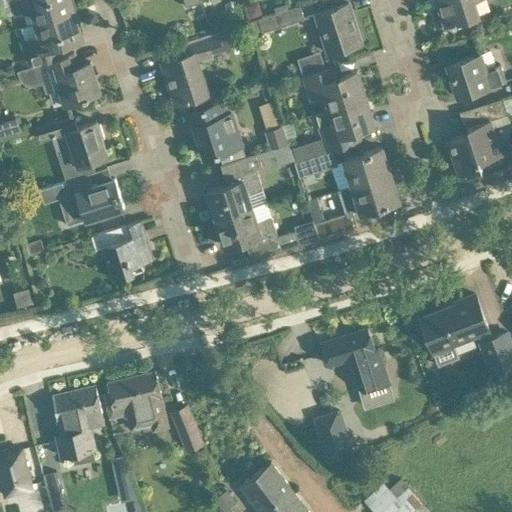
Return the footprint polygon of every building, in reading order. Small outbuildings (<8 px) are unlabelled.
[(36,22),(74,10),(70,0),(12,0),(17,13),(32,8),(36,22)] [(436,0),(445,25),(464,19),(479,14),(473,0),(436,0)] [(276,12),(289,8),(287,2),(274,6),(276,12)] [(328,51),(342,47),(362,41),(352,11),(351,11),(349,5),(350,5),(349,2),(316,13),(328,51)] [(278,27),(305,18),(301,4),(289,8),(276,12),(273,13),(258,18),(262,29),(263,31),(278,27)] [(74,10),(36,22),(40,35),(25,40),(33,64),(60,56),(60,55),(56,45),(83,36),(81,29),(80,29),(74,10)] [(212,31),(222,28),(219,18),(208,21),(212,31)] [(175,103),(194,97),(207,92),(198,63),(214,58),(212,54),(224,50),(228,53),(230,50),(233,45),(234,42),(235,37),(236,31),(236,25),(182,42),(186,53),(162,61),(175,103)] [(78,65),(75,55),(74,52),(66,54),(33,64),(21,68),(22,71),(23,73),(25,75),(28,77),(30,79),(33,80),(36,80),(39,80),(41,79),(46,78),(49,89),(60,86),(65,103),(70,102),(89,95),(89,93),(100,90),(91,61),(78,65)] [(458,94),(477,88),(503,80),(498,65),(485,69),(480,52),(448,62),(458,94)] [(310,72),(326,67),(323,59),(300,67),(303,75),(304,74),(310,72)] [(329,108),(366,96),(357,70),(333,78),(329,66),(326,67),(310,72),(304,74),(312,99),(325,95),(329,108)] [(329,108),(316,112),(320,126),(328,150),(332,149),(342,146),(354,142),(350,131),(355,129),(375,123),(366,96),(329,108)] [(502,153),(496,134),(491,119),(508,114),(502,97),(459,111),(459,112),(463,110),(470,132),(447,139),(459,174),(482,166),(480,160),(502,153)] [(259,103),(265,123),(279,119),(273,99),(259,103)] [(231,112),(224,114),(220,101),(206,106),(187,112),(193,130),(197,129),(205,156),(223,150),(239,145),(241,144),(231,112)] [(74,114),(37,126),(42,139),(53,135),(60,155),(74,151),(78,163),(108,154),(97,120),(68,129),(65,119),(75,115),(74,114)] [(274,147),(288,143),(289,142),(283,124),(265,130),(271,148),(274,147)] [(353,185),(391,173),(382,146),(344,158),(353,185)] [(271,148),(257,152),(259,160),(276,154),(274,147),(271,148)] [(337,164),(336,162),(332,149),(328,150),(315,154),(295,161),(294,161),(299,176),(300,176),(311,172),(331,166),(337,164)] [(259,160),(257,152),(242,157),(226,162),(221,164),(221,165),(227,163),(233,182),(208,190),(216,217),(251,206),(246,191),(260,186),(254,168),(261,166),(259,160)] [(62,181),(55,183),(68,224),(71,223),(75,222),(86,218),(105,212),(124,206),(115,177),(113,178),(93,184),(89,172),(70,178),(62,181)] [(361,211),(399,199),(391,173),(353,185),(339,189),(345,207),(358,203),(361,211)] [(310,208),(320,205),(317,196),(307,199),(310,208)] [(301,243),(300,242),(296,229),(278,234),(272,216),(256,222),(251,206),(216,217),(225,245),(251,237),(257,256),(251,258),(252,259),(301,243)] [(357,225),(354,214),(353,210),(346,212),(324,219),(322,211),(312,215),(314,222),(319,237),(340,231),(357,225)] [(95,247),(103,244),(114,278),(144,268),(144,267),(143,268),(141,262),(154,258),(148,239),(143,241),(137,221),(142,220),(141,219),(92,235),(95,247)] [(41,237),(27,242),(30,252),(44,248),(41,237)] [(455,304),(420,318),(433,351),(478,333),(494,374),(511,367),(511,342),(507,331),(492,337),(489,329),(490,329),(475,293),(454,301),(455,304)] [(368,327),(321,341),(328,363),(350,357),(354,355),(365,390),(390,383),(378,346),(375,347),(368,327)] [(162,396),(163,396),(156,370),(107,381),(109,391),(104,392),(110,415),(126,412),(130,428),(152,423),(153,430),(169,426),(167,418),(162,396)] [(102,411),(101,404),(96,384),(53,394),(62,437),(58,438),(61,456),(73,453),(75,462),(94,457),(92,449),(97,448),(92,426),(104,423),(102,411)] [(203,442),(196,426),(188,404),(172,410),(187,448),(203,442)] [(313,417),(328,461),(354,453),(340,408),(313,417)] [(22,447),(0,452),(0,475),(1,480),(13,477),(17,492),(33,488),(22,447)] [(261,511),(288,511),(303,502),(271,461),(241,483),(261,511)] [(53,475),(44,478),(53,510),(62,508),(58,491),(53,475)] [(430,511),(432,511),(401,476),(390,487),(384,481),(364,499),(375,511),(430,511)] [(223,510),(230,505),(221,494),(217,497),(215,498),(223,510)] [(310,511),(303,502),(288,511),(310,511)]
